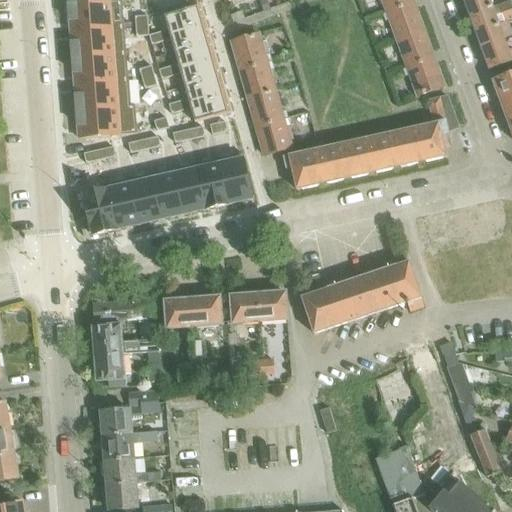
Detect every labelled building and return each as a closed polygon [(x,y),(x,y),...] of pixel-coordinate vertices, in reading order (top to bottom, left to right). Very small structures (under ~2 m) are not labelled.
[(267,0),(260,3),(264,13),(271,10),(267,0)] [(388,4),(391,11),(391,12),(414,4),(412,0),(382,0),(385,5),(388,4)] [(493,10),(489,0),(473,0),(464,3),(473,26),(511,11),(511,9),(510,3),(493,10)] [(97,4),(69,6),(71,33),(125,29),(123,2),(109,3),(108,1),(97,2),(97,4)] [(390,20),(398,41),(424,32),(414,4),(391,12),(391,11),(383,14),(386,22),(390,20)] [(169,32),(159,34),(162,44),(171,41),(173,41),(172,36),(206,26),(201,8),(165,18),(169,32)] [(511,11),(473,26),(481,49),(504,40),(511,37),(511,32),(508,22),(511,20),(511,11)] [(234,16),(231,17),(234,24),(245,19),(242,12),(234,16)] [(148,17),(135,18),(136,28),(149,27),(148,17)] [(173,41),(171,41),(175,54),(211,43),(206,26),(172,36),(173,41)] [(149,27),(136,28),(137,38),(150,37),(149,27)] [(125,29),(71,33),(73,60),(127,55),(125,29)] [(408,60),(412,68),(435,60),(424,32),(398,41),(405,61),(408,60)] [(159,34),(150,37),(152,47),(162,44),(159,34)] [(232,42),(241,70),(264,63),(264,62),(271,60),(269,56),(266,56),(259,34),(232,42)] [(511,51),(509,53),(504,40),(481,49),(489,72),(511,63),(511,51)] [(179,66),(169,69),(172,78),(181,76),(183,75),(182,71),(216,61),(211,43),(175,54),(179,66)] [(127,55),(73,60),(75,86),(129,82),(127,55)] [(273,69),(271,60),(264,62),(264,63),(241,70),(249,99),(276,91),(270,70),(273,69)] [(445,88),(435,60),(412,68),(414,75),(411,77),(419,97),(445,88)] [(183,75),(181,76),(185,88),(221,78),(216,61),(182,71),(183,75)] [(152,67),(140,71),(143,81),(155,77),(152,67)] [(169,69),(160,72),(162,81),(172,78),(169,69)] [(511,76),(494,83),(511,133),(511,76)] [(155,77),(143,81),(145,90),(158,87),(155,77)] [(189,101),(179,103),(182,113),(192,110),(193,110),(191,105),(226,95),(221,78),(185,88),(189,101)] [(129,82),(75,86),(77,112),(131,108),(129,82)] [(282,112),(276,91),(249,99),(257,128),(288,119),(285,111),(282,112)] [(226,95),(191,105),(193,110),(192,110),(195,124),(231,114),(226,95)] [(448,97),(428,101),(433,124),(439,123),(446,121),(448,132),(460,129),(448,97)] [(179,103),(169,106),(172,116),(182,113),(179,103)] [(131,108),(77,112),(79,139),(133,135),(131,108)] [(167,119),(155,123),(157,132),(170,129),(167,119)] [(290,126),(288,119),(257,128),(266,156),(293,148),(287,127),(290,126)] [(226,123),(210,126),(213,136),(228,133),(226,123)] [(433,124),(414,129),(422,163),(447,157),(442,136),(439,123),(433,124)] [(203,128),(188,131),(191,141),(205,138),(203,128)] [(414,129),(389,134),(397,168),(422,163),(414,129)] [(188,131),(173,135),(176,145),(191,141),(188,131)] [(389,134),(364,140),(372,174),(397,168),(389,134)] [(159,138),(144,141),(146,151),(161,148),(159,138)] [(364,140),(340,145),(347,180),(372,174),(364,140)] [(144,141),(129,145),(131,155),(146,151),(144,141)] [(340,145),(315,151),(322,185),(347,180),(340,145)] [(114,148),(99,152),(101,161),(116,158),(114,148)] [(297,191),(322,185),(315,151),(284,158),(287,170),(292,169),(297,191)] [(99,152),(84,155),(87,165),(101,161),(99,152)] [(244,160),(219,165),(228,206),(253,201),(244,160)] [(219,165),(197,170),(206,211),(228,206),(219,165)] [(197,170),(175,175),(184,216),(206,211),(197,170)] [(175,175),(153,180),(162,221),(184,216),(175,175)] [(153,180),(130,185),(140,226),(162,221),(153,180)] [(130,185),(108,190),(117,231),(140,226),(130,185)] [(108,190),(84,196),(87,211),(85,212),(88,223),(89,222),(93,237),(117,231),(108,190)] [(471,212),(417,224),(423,248),(477,235),(471,212)] [(409,264),(302,300),(314,336),(407,305),(410,314),(424,309),(409,264)] [(286,294),(260,296),(261,323),(288,321),(286,294)] [(235,325),(261,323),(260,296),(233,298),(235,325)] [(221,299),(194,301),(196,327),(223,325),(221,299)] [(147,301),(94,305),(95,323),(96,323),(97,327),(118,325),(118,322),(136,320),(136,322),(149,321),(147,301)] [(168,329),(196,327),(194,301),(167,303),(168,329)] [(134,354),(149,353),(159,352),(158,340),(133,341),(133,344),(123,345),(121,328),(118,328),(118,325),(97,327),(97,331),(94,331),(96,357),(123,354),(134,354)] [(151,383),(161,382),(159,352),(149,353),(151,383)] [(123,354),(96,357),(98,382),(109,381),(109,388),(126,387),(125,375),(131,375),(130,354),(123,354)] [(246,354),(230,356),(232,382),(237,381),(238,389),(267,387),(266,376),(265,362),(253,363),(255,376),(248,377),(246,354)] [(455,357),(441,357),(445,367),(459,367),(458,366),(455,357)] [(273,361),(265,362),(266,376),(274,375),(273,361)] [(208,381),(207,367),(197,368),(199,382),(208,381)] [(459,367),(445,367),(446,370),(456,397),(466,386),(467,385),(459,367)] [(199,382),(197,368),(188,369),(189,382),(199,382)] [(386,376),(392,393),(410,387),(404,370),(386,376)] [(471,387),(468,386),(468,387),(466,386),(456,397),(459,406),(475,412),(476,411),(471,387)] [(101,413),(103,439),(133,436),(133,435),(132,422),(142,421),(142,415),(159,414),(157,393),(129,395),(131,411),(101,413)] [(0,431),(10,429),(6,404),(0,404),(0,431)] [(471,427),(475,412),(459,406),(467,428),(471,427)] [(0,456),(15,454),(10,429),(0,431),(0,456)] [(488,479),(502,474),(485,432),(471,438),(488,479)] [(158,433),(133,435),(133,436),(103,439),(105,462),(135,459),(133,444),(158,442),(158,433)] [(376,464),(386,490),(393,507),(412,500),(413,502),(425,498),(407,451),(376,464)] [(0,483),(19,480),(15,454),(0,456),(0,483)] [(136,476),(135,459),(105,462),(107,486),(137,484),(137,485),(162,483),(161,474),(136,476)] [(491,511),(455,482),(430,511),(491,511)] [(139,509),(137,485),(137,484),(107,486),(109,511),(139,509)] [(416,511),(413,502),(412,500),(393,507),(394,511),(416,511)] [(0,511),(24,511),(23,503),(0,507),(0,511)]
